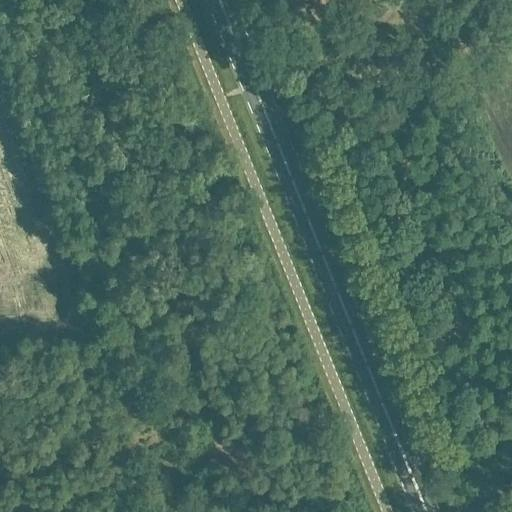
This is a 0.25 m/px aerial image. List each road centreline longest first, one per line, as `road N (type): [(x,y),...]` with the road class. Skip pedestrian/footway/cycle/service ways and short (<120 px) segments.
road 1 (primary): [(425,511),(218,0)]
road 2 (track): [(400,0),(371,51),(225,115)]
